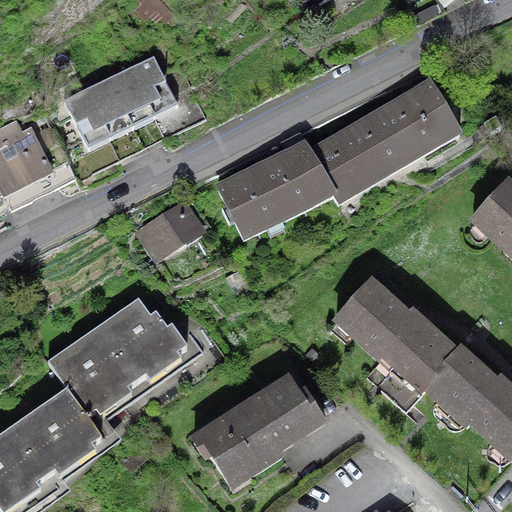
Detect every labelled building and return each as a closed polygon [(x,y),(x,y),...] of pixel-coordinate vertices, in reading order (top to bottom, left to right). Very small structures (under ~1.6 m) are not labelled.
[(131,71),(155,121),(178,110),(154,60),(131,71)] [(109,82),(133,131),(155,121),(131,71),(109,82)] [(87,93),(111,142),(133,131),(109,82),(87,93)] [(476,88),(259,191),(292,259),(508,157),(476,88)] [(88,153),(111,142),(87,93),(64,103),(88,153)] [(0,191),(10,212),(75,180),(67,165),(51,173),(30,131),(21,135),(15,122),(0,129),(0,191)] [(511,191),(482,225),(511,251),(511,191)] [(511,383),(380,281),(344,327),(511,457),(511,383)] [(192,361),(146,296),(55,360),(75,388),(101,425),(120,411),(171,375),(192,361)] [(291,367),(180,439),(220,499),(331,428),(291,367)] [(75,388),(0,440),(0,511),(25,511),(27,511),(85,470),(117,447),(101,425),(75,388)]
